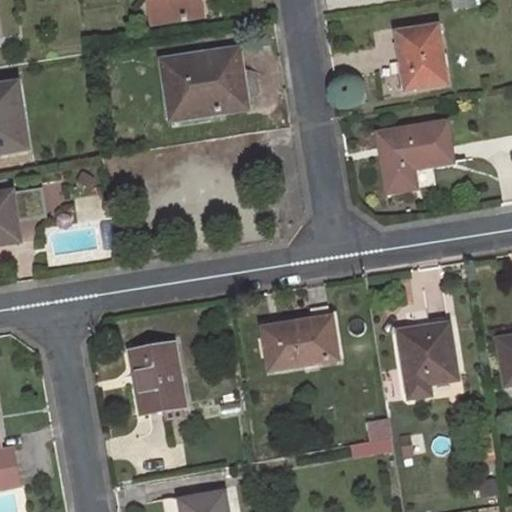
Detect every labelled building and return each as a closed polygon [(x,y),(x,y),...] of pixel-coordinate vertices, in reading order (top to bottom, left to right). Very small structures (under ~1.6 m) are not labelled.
[(199,0),(150,0),(151,9),(160,7),(162,21),(202,15),(199,0)] [(160,7),(151,9),(154,22),(162,21),(160,7)] [(438,27),(398,34),(407,90),(448,83),(438,27)] [(237,49),(164,61),(172,109),(214,102),(216,112),(247,107),(237,49)] [(16,83),(0,85),(0,153),(27,149),(16,83)] [(173,119),(216,112),(214,102),(172,109),(173,119)] [(391,154),(382,155),(388,192),(416,188),(413,168),(452,161),(446,123),(387,133),(391,154)] [(378,134),(382,155),(391,154),(387,133),(378,134)] [(32,220),(49,217),(44,188),(26,191),(32,220)] [(13,193),(0,194),(0,244),(20,242),(13,193)] [(310,321),(263,328),(269,372),(340,361),(333,317),(330,317),(330,313),(309,316),(310,321)] [(449,324),(398,332),(409,400),(432,396),(430,386),(458,381),(449,324)] [(511,344),(499,346),(506,387),(511,386),(511,344)] [(174,345),(130,354),(135,380),(137,379),(143,414),(163,411),(164,420),(182,417),(181,407),(185,406),(174,345)] [(354,456),(395,453),(393,420),(369,421),(370,443),(354,444),(354,456)] [(0,487),(18,484),(12,448),(0,450),(0,449),(0,487)] [(226,511),(223,492),(179,500),(181,511),(226,511)]
